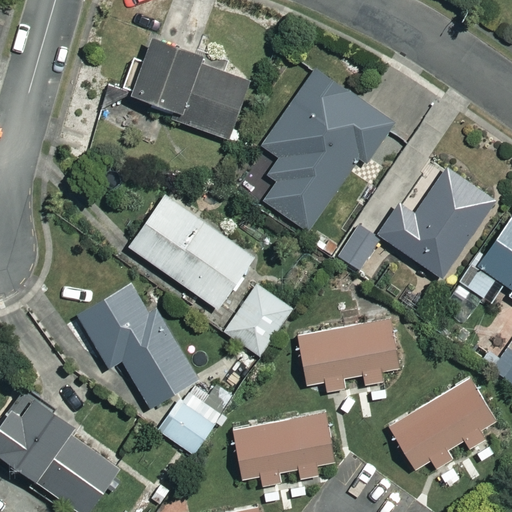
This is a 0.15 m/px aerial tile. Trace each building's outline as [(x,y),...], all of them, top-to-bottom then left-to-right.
[(147,63),(140,61),(127,99),(182,119),(180,123),(234,143),(255,86),(206,69),(208,64),(154,44),(147,63)] [(396,127),(319,72),(265,148),(283,161),(271,178),(280,184),(267,203),(317,239),(396,127)] [(498,206),(451,172),(418,218),(403,207),(382,237),(444,281),(498,206)] [(259,260),(171,198),(134,251),(222,312),(259,260)] [(511,342),(500,361),(489,354),(483,363),(511,382),(511,226),(489,262),(480,256),(462,284),(495,306),(507,287),(511,290),(511,292),(508,298),(511,300),(511,342)] [(388,248),(362,228),(341,257),(367,276),(388,248)] [(152,314),(136,287),(82,319),(114,372),(127,364),(155,411),(201,384),(158,311),(152,314)] [(295,312),(260,287),(228,333),(246,346),(232,366),(249,378),(295,312)] [(348,379),(360,377),(362,388),(384,383),(382,372),(402,368),(392,317),(296,336),(306,387),(324,384),(326,395),(350,390),(348,379)] [(454,452),(467,443),(473,453),(491,441),(484,430),(499,421),(473,379),(392,429),(419,473),(435,463),(440,471),(459,459),(454,452)] [(230,409),(199,386),(164,434),(195,457),(230,409)] [(24,419),(18,415),(0,440),(0,457),(78,511),(97,511),(131,464),(38,399),(24,419)] [(279,473),(299,469),(301,483),(320,479),(317,466),(336,462),(327,412),(233,429),(242,479),(261,476),(263,488),(281,485),(279,473)]
